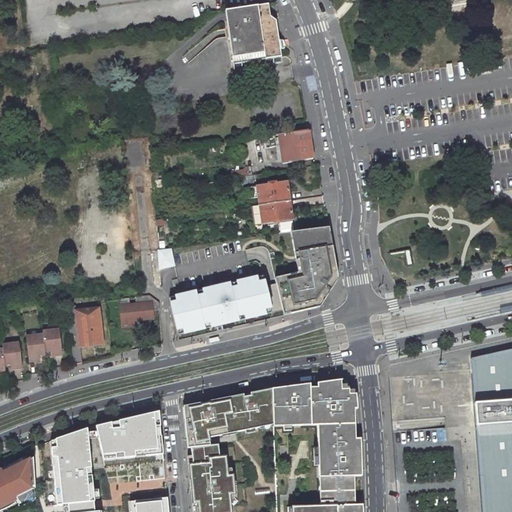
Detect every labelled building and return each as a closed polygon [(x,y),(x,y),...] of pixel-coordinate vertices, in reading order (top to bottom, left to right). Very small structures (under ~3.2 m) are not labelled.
[(241,37),(254,35),(254,36),(278,32),(276,21),(271,17),(269,5),(225,12),(226,14),(230,40),(241,38),(241,37)] [(234,71),(283,64),(283,62),(281,51),(284,50),(283,42),(280,42),(278,32),(254,36),(254,35),(241,37),(241,38),(230,40),(234,71)] [(288,136),(298,134),(297,127),(287,128),(288,136)] [(315,160),(310,133),(298,134),(288,136),(265,139),(266,148),(281,146),(284,164),(315,160)] [(258,174),(245,176),(246,177),(247,184),(259,181),(258,174)] [(260,205),(290,201),(287,182),(275,184),(275,182),(273,182),(272,179),(261,181),(262,186),(248,188),(249,200),(259,198),(260,205)] [(255,225),(279,222),(281,234),(291,233),(294,233),(290,201),(260,205),(253,206),(255,225)] [(169,300),(180,341),(328,307),(344,280),(334,227),(299,232),(307,272),(300,273),(276,278),(263,280),(263,276),(169,300)] [(410,250),(390,253),(390,256),(404,254),(406,267),(413,265),(410,250)] [(149,296),(136,297),(137,303),(151,301),(153,312),(160,311),(160,304),(149,296)] [(129,304),(120,305),(123,321),(153,317),(153,312),(151,301),(137,303),(129,304)] [(67,313),(74,363),(83,361),(81,346),(104,343),(99,309),(84,311),(84,314),(77,314),(77,312),(67,313)] [(61,355),(57,329),(41,331),(42,334),(44,352),(50,351),(51,356),(61,355)] [(25,336),(28,362),(38,361),(38,355),(44,354),(44,352),(42,334),(25,336)] [(2,351),(4,367),(10,366),(10,372),(20,371),(17,345),(2,347),(2,351)] [(511,511),(511,349),(475,357),(478,414),(483,511),(511,511)] [(306,387),(266,393),(267,431),(313,429),(317,509),(288,510),(288,511),(362,511),(362,509),(357,507),(356,477),(361,477),(359,442),(355,443),(355,410),(353,391),(339,392),(339,382),(314,386),(315,390),(306,391),(306,387)] [(267,431),(266,393),(183,409),(192,511),(238,511),(237,497),(240,497),(239,478),(234,478),(232,458),(226,458),(226,438),(267,431)] [(159,412),(96,426),(96,429),(97,434),(105,467),(163,455),(159,412)] [(87,429),(51,441),(54,505),(60,505),(60,511),(97,511),(97,503),(92,503),(88,436),(97,434),(96,429),(87,431),(87,429)] [(32,452),(0,468),(0,511),(4,511),(35,497),(32,452)] [(169,511),(168,498),(131,502),(131,511),(169,511)]
